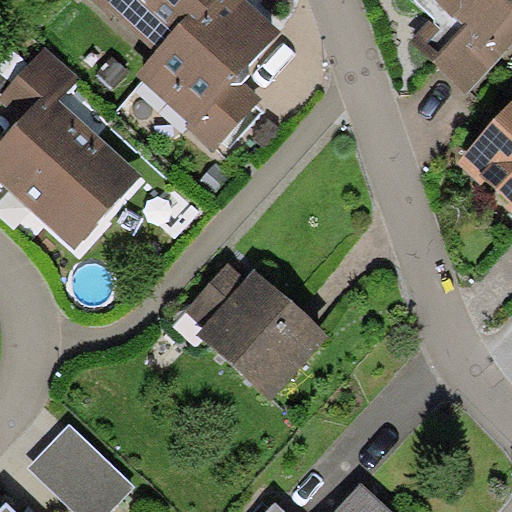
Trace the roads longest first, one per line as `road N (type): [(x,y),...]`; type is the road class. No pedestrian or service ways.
road 1 (residential): [(336,0),(460,363),(511,416)]
road 2 (residential): [(0,276),(38,328),(35,386),(0,439)]
